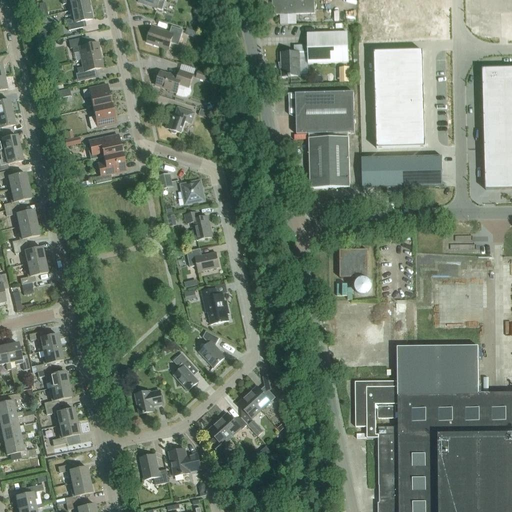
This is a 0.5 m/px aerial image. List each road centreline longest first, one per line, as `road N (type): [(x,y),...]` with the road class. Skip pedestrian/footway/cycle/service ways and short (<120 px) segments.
road 1 (residential): [(103,446),(176,429),(257,358),(218,169),(139,144)]
road 2 (residential): [(0,2),(68,292),(64,311)]
road 3 (unclassified): [(352,511),(292,237)]
road 4 (unknown): [(459,50),(380,49),(370,57),(368,134),(392,152),(462,152)]
road 5 (unclassified): [(292,237),(242,0)]
road 6 (unclassified): [(292,237),(363,218),(511,212)]
road 7 (residential): [(139,144),(108,0)]
road 8 (residential): [(64,311),(75,325),(103,446)]
